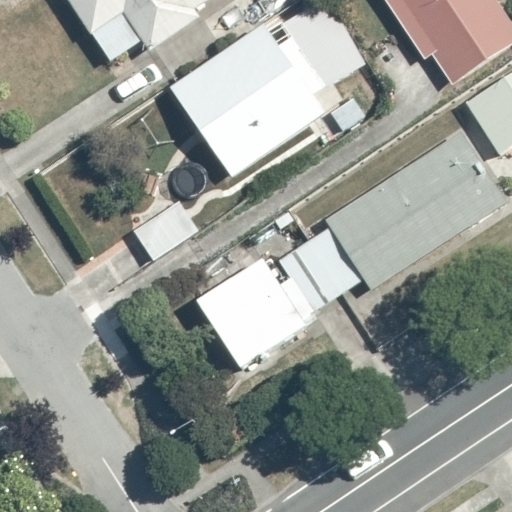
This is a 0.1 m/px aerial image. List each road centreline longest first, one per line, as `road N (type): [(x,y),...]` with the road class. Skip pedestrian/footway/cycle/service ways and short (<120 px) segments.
road 1 (residential): [(138,511),(0,296)]
road 2 (tertiary): [(511,389),(324,511)]
